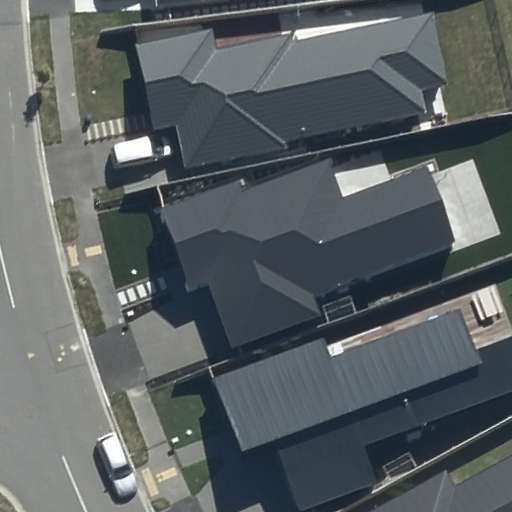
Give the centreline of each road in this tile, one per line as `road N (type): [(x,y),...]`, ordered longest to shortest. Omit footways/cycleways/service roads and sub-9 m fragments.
road 1 (residential): [(80,511),(27,382)]
road 2 (residential): [(27,382),(0,251)]
